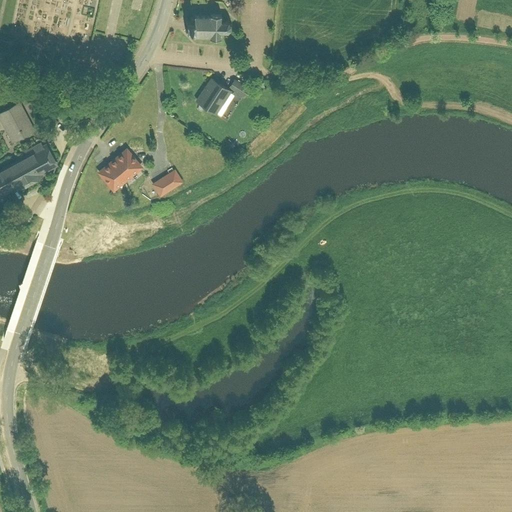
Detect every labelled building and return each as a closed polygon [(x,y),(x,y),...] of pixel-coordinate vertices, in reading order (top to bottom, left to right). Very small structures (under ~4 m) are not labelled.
[(221,13),(193,13),(189,19),(186,19),(185,28),(192,29),(192,34),(209,34),(209,35),(220,35),(220,31),(226,30),(230,28),(231,22),(229,19),(225,19),(224,17),(221,15),(221,13)] [(117,47),(119,36),(108,34),(105,45),(117,47)] [(226,85),(210,73),(194,96),(218,113),(233,91),(244,99),(251,89),(233,75),(226,85)] [(14,98),(0,105),(0,119),(9,136),(28,125),(14,98)] [(45,143),(0,168),(0,192),(1,194),(57,163),(45,143)] [(98,171),(114,189),(142,164),(126,146),(98,171)] [(151,178),(157,189),(179,178),(173,167),(151,178)]
